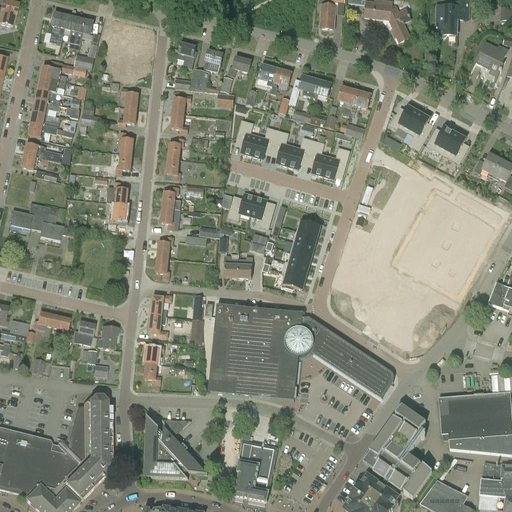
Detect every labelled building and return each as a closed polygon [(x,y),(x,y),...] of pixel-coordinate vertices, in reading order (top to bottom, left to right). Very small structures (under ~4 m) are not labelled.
[(365,20),(382,22),(383,19),(388,19),(389,21),(389,23),(393,32),(390,33),(394,41),(396,40),(401,38),(403,43),(410,40),(396,10),(392,9),(392,4),(375,2),(374,5),(366,5),(366,3),(362,3),(362,0),(348,0),(348,6),(364,8),(364,10),(366,11),(365,20)] [(3,3),(2,10),(0,9),(0,26),(13,30),(16,18),(18,7),(3,3)] [(445,40),(447,37),(456,38),(457,21),(468,21),(468,5),(458,5),(458,10),(438,9),(437,37),(438,39),(440,41),(443,41),(445,40)] [(321,6),(319,31),(335,32),(336,17),(336,7),(334,7),(321,6)] [(511,9),(500,9),(500,23),(511,23),(511,9)] [(60,49),(65,32),(68,19),(55,16),(52,26),(50,25),(48,35),(51,36),(49,45),(56,46),(56,48),(60,49)] [(80,22),(68,19),(65,32),(71,33),(68,45),(74,46),(80,22)] [(93,25),(80,22),(74,46),(80,48),(83,36),(90,38),(93,25)] [(105,42),(143,52),(144,46),(137,44),(139,34),(109,27),(105,42)] [(87,58),(94,60),(98,48),(97,48),(100,37),(94,36),(91,46),(90,46),(87,58)] [(511,49),(511,48),(511,39),(508,39),(508,40),(504,40),(503,46),(507,46),(506,47),(508,48),(507,50),(511,51),(511,49)] [(485,45),(475,65),(499,76),(503,67),(500,66),(507,52),(501,49),(499,51),(485,45)] [(181,46),(178,56),(177,61),(184,63),(182,69),(192,71),(196,54),(194,54),(195,49),(181,46)] [(208,53),(205,63),(203,72),(217,76),(223,56),(208,53)] [(94,61),(76,57),(74,68),(91,72),(94,61)] [(236,60),(233,70),(229,69),(227,78),(234,79),(236,72),(248,75),(251,64),(236,60)] [(61,73),(54,71),(43,69),(40,81),(65,86),(67,79),(60,78),(61,74),(73,76),(75,69),(63,66),(61,73)] [(272,89),(277,71),(262,67),(258,81),(269,84),(268,88),(272,89)] [(277,91),(276,90),(277,86),(288,89),(292,75),(277,71),(272,89),(270,96),(276,98),(277,91)] [(194,72),(191,83),(175,82),(174,91),(189,93),(218,96),(219,91),(206,88),(210,75),(194,72)] [(302,78),(298,92),(293,90),(287,113),(294,112),(295,108),(296,108),(300,92),(304,93),(302,98),(312,100),(317,82),(302,78)] [(38,92),(52,95),(57,96),(58,90),(64,92),(65,86),(40,81),(38,92)] [(227,91),(229,83),(222,81),(220,89),(227,91)] [(317,82),(312,100),(316,102),(317,97),(328,100),(332,86),(317,82)] [(85,102),(87,90),(79,89),(77,100),(85,102)] [(349,119),(356,93),(341,89),(337,103),(344,104),(343,108),(345,108),(342,118),(349,119)] [(52,95),(38,92),(35,104),(60,109),(61,104),(55,103),(56,102),(51,101),(52,95)] [(138,97),(129,96),(129,93),(122,93),(121,99),(126,99),(125,112),(136,113),(138,97)] [(253,109),(257,94),(250,93),(246,107),(253,109)] [(356,93),(349,119),(349,120),(348,122),(355,124),(357,116),(354,116),(357,108),(367,111),(371,97),(356,93)] [(234,98),(218,96),(217,108),(232,110),(234,98)] [(174,100),(172,116),(184,117),(185,104),(191,105),(191,99),(183,98),(183,101),(174,100)] [(71,111),(79,112),(80,102),(72,100),(71,111)] [(272,105),(268,104),(265,113),(270,114),(269,116),(278,118),(279,116),(285,118),(289,102),(282,100),(280,111),(272,109),(273,105),(272,105)] [(35,104),(33,115),(45,117),(47,118),(49,112),(59,114),(60,109),(35,104)] [(335,119),(337,110),(331,108),(325,130),(334,132),(337,120),(335,119)] [(395,120),(390,132),(406,140),(408,136),(417,117),(416,116),(417,114),(410,110),(409,113),(407,112),(401,123),(395,120)] [(69,119),(77,121),(78,113),(71,111),(69,119)] [(125,112),(124,124),(118,124),(118,129),(126,130),(126,127),(135,128),(136,113),(125,112)] [(305,125),(307,116),(302,114),(299,124),(305,125)] [(45,117),(33,115),(30,126),(57,132),(59,127),(43,123),(45,117)] [(307,116),(305,125),(324,130),(327,119),(312,115),(311,117),(307,116)] [(80,126),(87,127),(101,130),(103,120),(93,118),(82,117),(82,116),(80,126)] [(184,117),(172,116),(171,131),(180,132),(179,135),(187,136),(188,130),(182,129),(184,117)] [(417,117),(408,136),(419,141),(423,134),(428,122),(426,122),(427,119),(420,116),(419,118),(417,117)] [(77,124),(72,123),(71,122),(69,134),(74,135),(77,124)] [(243,122),(237,143),(244,145),(241,154),(252,157),(258,137),(250,135),(253,125),(243,122)] [(28,138),(43,141),(45,135),(51,136),(56,137),(57,132),(30,126),(28,138)] [(365,131),(353,127),(350,136),(362,140),(365,131)] [(258,137),(252,157),(263,160),(266,151),(273,153),(279,132),(268,129),(265,139),(258,137)] [(433,139),(427,150),(443,158),(445,154),(455,136),(453,135),(454,132),(447,129),(446,131),(444,130),(438,141),(433,139)] [(279,132),(273,153),(279,155),(277,164),(288,167),(293,147),(286,145),(289,135),(279,132)] [(455,136),(445,154),(456,159),(465,141),(464,140),(465,138),(458,134),(457,137),(455,136)] [(133,143),(125,142),(126,136),(120,136),(119,143),(122,143),(121,157),(131,158),(133,143)] [(293,147),(288,167),(299,170),(301,161),(308,163),(314,142),(304,139),(301,149),(293,147)] [(386,147),(397,153),(401,147),(386,139),(384,142),(386,147)] [(204,142),(192,140),(191,151),(203,152),(204,150),(207,151),(208,142),(204,142)] [(169,146),(168,162),(179,163),(180,150),(183,150),(184,142),(178,141),(177,147),(169,146)] [(314,142),(308,163),(315,165),(312,174),(323,177),(329,157),(321,155),(324,145),(323,145),(318,143),(314,142)] [(27,146),(24,158),(38,161),(48,163),(49,159),(50,157),(44,156),(45,150),(27,146)] [(59,149),(58,156),(71,159),(72,152),(59,149)] [(329,157),(323,177),(334,180),(337,171),(344,173),(350,152),(339,149),(336,159),(329,157)] [(490,156),(485,165),(479,162),(474,173),(480,176),(482,172),(494,178),(502,162),(490,156)] [(121,157),(119,170),(116,170),(115,177),(121,178),(122,172),(130,173),(131,158),(121,157)] [(38,161),(24,158),(21,170),(33,172),(34,166),(37,167),(38,161)] [(179,163),(168,162),(166,177),(174,178),(173,183),(179,184),(180,176),(177,176),(179,163)] [(511,166),(502,162),(494,178),(506,184),(504,189),(510,192),(509,192),(511,193),(511,178),(510,177),(511,172),(511,166)] [(58,177),(36,172),(35,179),(56,184),(58,177)] [(106,206),(115,207),(126,208),(128,193),(120,192),(120,187),(114,186),(114,191),(108,191),(106,206)] [(458,301),(506,215),(457,187),(450,199),(434,190),(392,264),(458,301)] [(203,199),(204,191),(187,189),(186,198),(203,199)] [(173,190),(172,196),(164,195),(162,210),(173,211),(180,212),(181,203),(174,203),(175,198),(178,198),(178,191),(173,190)] [(232,203),(227,221),(240,224),(242,217),(249,220),(255,200),(244,197),(241,206),(232,203)] [(255,200),(249,220),(257,222),(255,229),(268,232),(273,215),(263,212),(266,203),(255,200)] [(55,228),(56,219),(58,212),(30,206),(28,217),(12,214),(9,229),(30,234),(31,232),(40,234),(39,240),(60,245),(61,237),(73,239),(74,235),(66,233),(67,230),(55,228)] [(115,207),(114,215),(111,215),(110,227),(116,228),(116,222),(125,223),(126,208),(115,207)] [(168,232),(174,233),(175,225),(179,226),(180,212),(173,211),(162,210),(161,226),(169,226),(168,232)] [(300,223),(297,234),(315,239),(318,228),(310,226),(311,224),(303,221),(303,223),(300,223)] [(200,229),(199,238),(215,240),(215,241),(219,242),(220,234),(217,233),(217,231),(200,229)] [(297,234),(294,244),(312,249),(315,239),(297,234)] [(266,247),(267,241),(261,239),(259,245),(266,247)] [(159,245),(157,260),(168,261),(169,248),(172,248),(173,241),(167,240),(167,245),(159,245)] [(292,243),(289,254),(291,254),(309,259),(312,249),(294,244),(292,243)] [(265,248),(258,246),(256,254),(263,256),(265,248)] [(291,254),(288,265),(306,270),(309,259),(291,254)] [(225,259),(225,267),(224,280),(238,280),(238,262),(231,262),(231,259),(225,259)] [(168,261),(157,260),(155,275),(163,276),(163,282),(169,282),(169,275),(167,274),(168,261)] [(246,263),(238,262),(238,280),(251,281),(252,260),(246,260),(246,263)] [(288,265),(285,275),(303,280),(306,270),(288,265)] [(285,275),(282,286),(285,287),(284,289),(292,291),(292,289),(300,291),(303,280),(285,275)] [(503,311),(507,313),(511,301),(511,292),(496,286),(488,306),(502,312),(503,311)] [(153,299),(151,318),(166,320),(167,312),(163,312),(163,304),(171,305),(171,299),(162,298),(162,300),(153,299)] [(206,306),(205,318),(212,319),(213,307),(206,306)] [(193,323),(192,323),(190,346),(201,347),(203,324),(201,323),(202,309),(194,308),(193,323)] [(307,358),(310,355),(382,402),(392,386),(392,385),(393,383),(394,380),(393,377),(391,374),(310,321),(302,320),(302,316),(217,308),(208,395),(294,404),(298,360),(303,359),(307,358)] [(40,315),(38,324),(35,324),(33,331),(44,334),(46,329),(52,330),(55,319),(40,315)] [(166,320),(151,318),(149,337),(158,338),(158,340),(167,341),(168,335),(160,334),(161,327),(165,328),(166,320)] [(70,322),(55,319),(52,330),(65,333),(64,336),(59,335),(57,345),(67,347),(68,339),(69,340),(71,332),(68,332),(70,322)] [(0,332),(0,333),(16,337),(16,336),(26,338),(28,333),(27,333),(29,327),(12,323),(9,334),(0,332)] [(73,345),(80,347),(83,337),(93,339),(95,328),(80,325),(78,335),(75,334),(73,345)] [(103,331),(102,341),(98,341),(97,350),(103,350),(103,353),(114,354),(115,340),(117,340),(118,332),(103,331)] [(16,337),(0,333),(0,334),(0,339),(14,343),(16,337)] [(28,333),(26,338),(27,339),(26,343),(32,344),(34,335),(28,333)] [(147,351),(146,366),(157,368),(157,367),(158,355),(164,355),(164,350),(157,349),(156,352),(147,351)] [(95,367),(96,354),(83,352),(82,363),(86,363),(86,366),(95,367)] [(20,372),(23,359),(16,358),(14,370),(20,372)] [(45,364),(44,364),(44,363),(35,361),(32,375),(41,378),(42,374),(45,364)] [(157,368),(146,366),(144,382),(153,383),(153,386),(160,386),(161,380),(155,380),(156,375),(161,375),(162,367),(157,367),(157,368)] [(108,369),(95,367),(93,379),(106,381),(108,369)] [(511,375),(490,376),(491,394),(511,392),(511,375)] [(203,390),(204,380),(196,379),(195,390),(203,390)] [(443,443),(449,443),(449,452),(511,458),(511,421),(510,395),(439,401),(441,437),(443,437),(443,443)] [(0,491),(28,499),(25,502),(35,511),(72,511),(112,471),(111,409),(106,408),(106,404),(101,399),(94,399),(89,404),(89,409),(77,409),(66,450),(60,444),(57,448),(52,447),(50,443),(0,430),(0,491)] [(369,454),(371,456),(368,461),(369,468),(374,471),(373,474),(413,502),(432,475),(408,458),(420,441),(421,442),(422,441),(423,441),(424,441),(424,440),(425,440),(425,439),(425,438),(425,437),(425,436),(424,436),(425,435),(421,432),(425,425),(401,408),(369,454)] [(182,475),(189,475),(207,476),(163,428),(162,435),(146,417),(143,478),(188,481),(182,475)] [(175,437),(183,430),(183,431),(191,424),(163,422),(163,424),(169,430),(175,437)] [(242,444),(239,464),(237,476),(239,477),(235,500),(267,506),(271,484),(277,450),(249,445),(251,433),(243,432),(241,443),(242,444)] [(479,499),(480,499),(497,500),(496,505),(505,506),(505,508),(511,508),(511,467),(501,467),(484,465),(483,472),(480,493),(479,493),(479,499)] [(393,511),(394,510),(392,509),(398,501),(368,479),(362,487),(360,486),(348,503),(350,504),(344,511),(393,511)] [(437,483),(419,507),(429,511),(471,511),(463,508),(468,499),(437,483)] [(500,511),(511,511),(511,508),(505,508),(505,506),(496,505),(497,500),(480,499),(478,510),(497,511),(500,511)]
